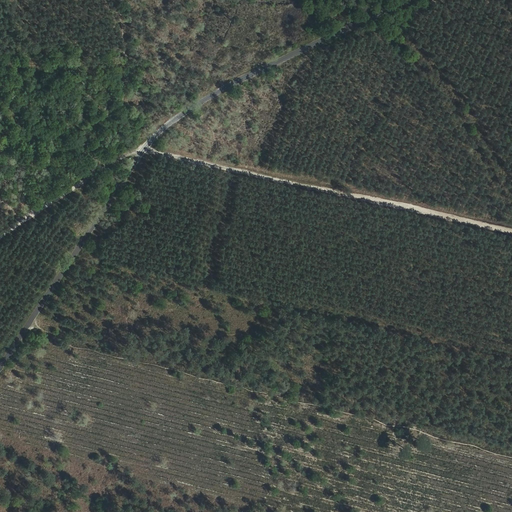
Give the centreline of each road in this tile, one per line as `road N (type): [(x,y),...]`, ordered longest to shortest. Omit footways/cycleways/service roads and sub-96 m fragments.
road 1 (residential): [(415,0),(207,100),(156,136),(0,372)]
road 2 (track): [(148,148),(511,231)]
road 3 (track): [(119,0),(126,81),(90,144),(119,190)]
road 4 (track): [(0,239),(156,136)]
